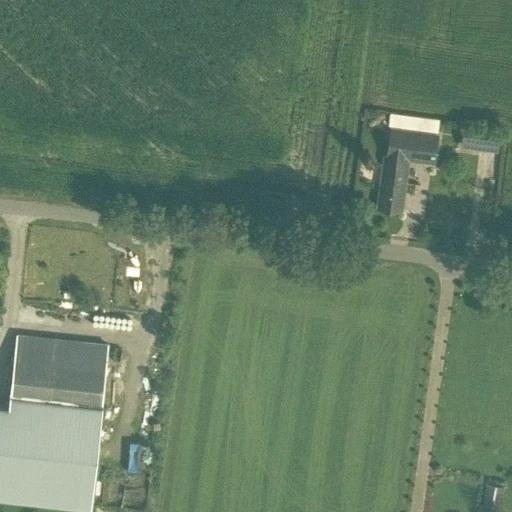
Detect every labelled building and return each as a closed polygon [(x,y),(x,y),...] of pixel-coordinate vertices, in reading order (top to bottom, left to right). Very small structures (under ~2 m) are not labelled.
[(399,120),(441,126),(443,115),(401,109),(399,120)] [(391,126),(390,140),(385,169),(384,168),(379,206),(399,209),(406,157),(435,161),(439,133),(391,126)] [(497,146),(498,127),(466,126),(465,145),(497,146)] [(99,440),(110,345),(19,334),(11,405),(0,403),(0,497),(93,509),(99,440)] [(499,510),(503,486),(486,483),(482,507),(499,510)]
